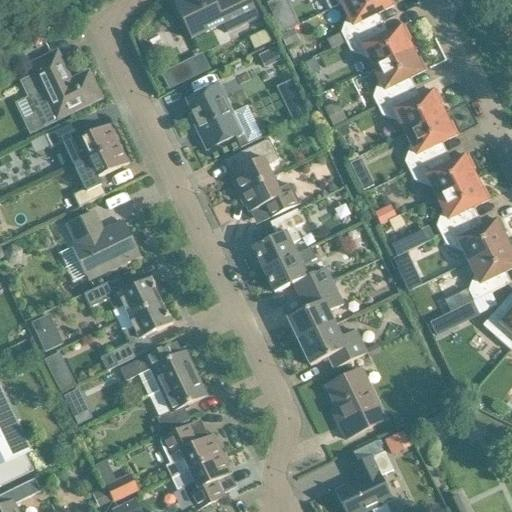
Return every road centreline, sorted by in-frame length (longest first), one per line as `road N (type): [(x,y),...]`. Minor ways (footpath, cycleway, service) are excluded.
road 1 (residential): [(294,511),(275,470),(290,416),(106,33),(141,0)]
road 2 (residential): [(511,164),(441,13)]
